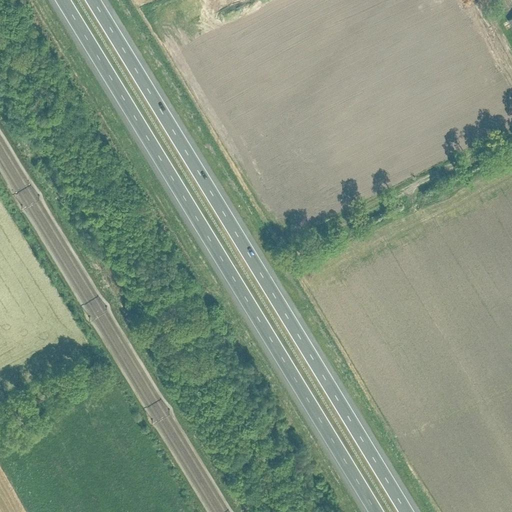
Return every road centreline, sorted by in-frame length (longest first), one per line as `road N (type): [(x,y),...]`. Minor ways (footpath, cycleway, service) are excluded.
road 1 (motorway): [(402,511),(92,0)]
road 2 (motorway): [(63,0),(372,511)]
road 3 (track): [(511,134),(291,250)]
